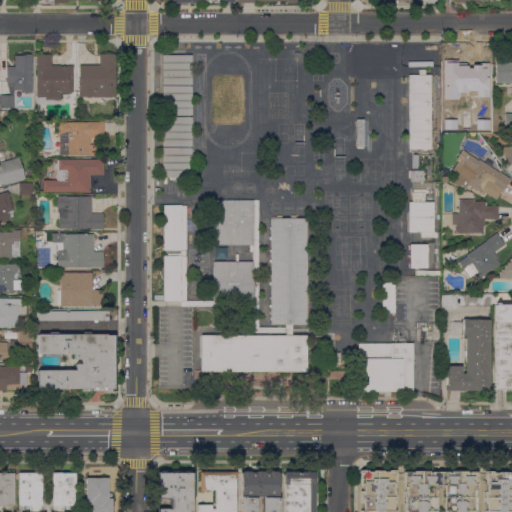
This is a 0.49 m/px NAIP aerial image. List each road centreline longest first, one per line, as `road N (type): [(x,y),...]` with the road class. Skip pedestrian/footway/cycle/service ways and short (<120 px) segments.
road 1 (residential): [(135,511),(134,0)]
road 2 (residential): [(338,23),(0,23)]
road 3 (secondary): [(511,432),(221,432)]
road 4 (residential): [(511,23),(338,23)]
